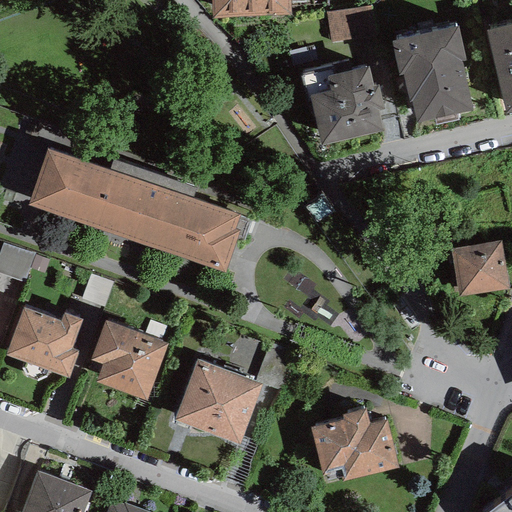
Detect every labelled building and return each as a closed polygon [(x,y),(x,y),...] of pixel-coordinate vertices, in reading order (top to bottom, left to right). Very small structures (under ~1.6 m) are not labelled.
[(211,0),(212,19),(290,17),(289,3),(289,0),(211,0)] [(371,4),(326,13),(332,43),(377,34),(371,4)] [(511,25),(487,31),(505,114),(511,112),(511,25)] [(457,27),(391,42),(399,76),(404,74),(410,102),(412,102),(418,125),(472,112),(460,63),(465,62),(457,27)] [(333,67),(300,75),(307,103),(312,102),(323,146),(383,131),(378,111),(385,109),(379,86),(374,87),(368,66),(335,75),(333,67)] [(225,272),(237,239),(243,242),(250,222),(240,218),(241,214),(192,197),(109,169),(47,148),(27,205),(225,272)] [(113,159),(109,169),(192,197),(196,188),(113,159)] [(0,241),(0,265),(27,274),(35,245),(2,235),(0,241)] [(501,240),(451,248),(459,298),(510,289),(501,240)] [(83,291),(106,297),(112,272),(89,266),(83,291)] [(83,320),(63,312),(59,321),(23,308),(5,356),(68,379),(79,351),(72,349),(83,320)] [(167,344),(104,321),(90,361),(102,365),(95,383),(146,401),(167,344)] [(295,352),(269,342),(254,381),(262,384),(280,391),(295,352)] [(254,381),(197,359),(174,419),(239,444),(262,384),(254,381)] [(342,477),(343,481),(398,467),(386,420),(369,424),(365,408),(342,414),(344,419),(311,427),(322,476),(326,475),(327,481),(342,477)] [(83,511),(91,492),(37,471),(21,511),(83,511)] [(511,511),(511,495),(490,511),(511,511)] [(124,506),(111,501),(106,511),(146,511),(124,504),(124,506)]
